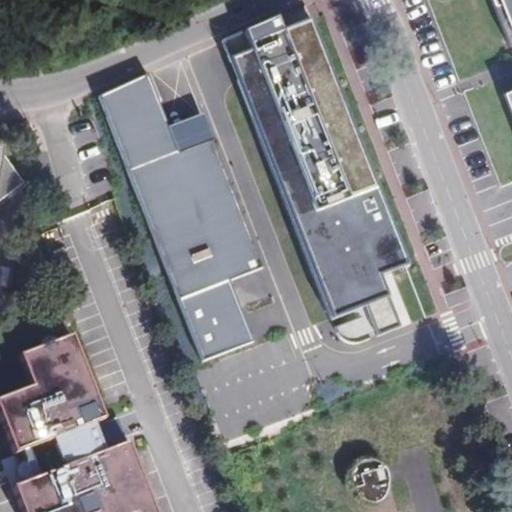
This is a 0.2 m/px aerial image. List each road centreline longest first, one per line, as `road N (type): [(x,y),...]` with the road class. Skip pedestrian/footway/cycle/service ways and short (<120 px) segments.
road 1 (motorway): [(145,0),(290,511)]
road 2 (motorway): [(329,511),(187,0)]
road 3 (residential): [(511,339),(380,0)]
road 4 (residential): [(262,0),(102,71),(26,99),(0,99)]
